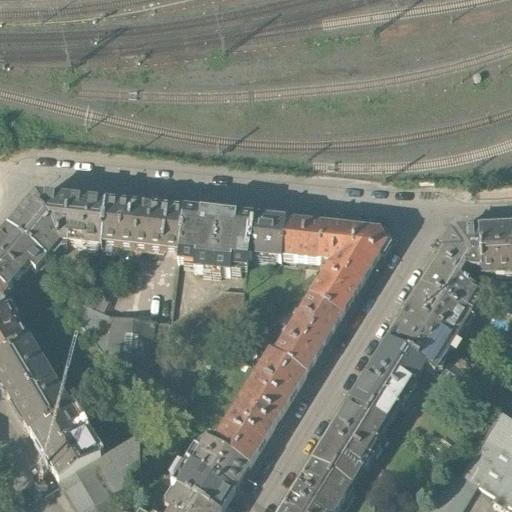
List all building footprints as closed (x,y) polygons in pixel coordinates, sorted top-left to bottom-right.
[(479,79),(477,77),(473,77),(471,79),(471,83),(474,85),(477,84),(479,82),(479,79)] [(58,204),(44,203),(18,238),(46,261),(52,266),(65,252),(111,256),(113,210),(58,204)] [(190,219),(113,210),(111,256),(186,260),(190,219)] [(255,264),(257,226),(197,219),(190,219),(186,260),(186,272),(200,272),(200,280),(237,284),(237,275),(255,277),(255,264)] [(289,265),(292,230),(286,229),(257,226),(255,264),(289,265)] [(326,270),(328,234),(297,230),(292,230),(289,265),(326,270)] [(511,230),(479,232),(480,273),(480,279),(511,277),(511,230)] [(466,274),(480,273),(479,232),(471,232),(457,233),(441,258),(466,274)] [(361,237),(328,234),(326,270),(339,271),(384,267),(393,249),(390,240),(361,237)] [(46,261),(18,238),(0,259),(0,287),(16,300),(46,261)] [(466,274),(441,258),(426,282),(422,289),(469,319),(481,296),(469,289),(474,279),(466,274)] [(339,271),(316,305),(348,325),(358,309),(384,267),(339,271)] [(16,300),(0,287),(0,372),(34,350),(9,310),(16,300)] [(469,319),(422,289),(411,307),(408,312),(456,341),(469,319)] [(77,307),(71,317),(110,369),(144,372),(242,311),(243,295),(222,294),(171,327),(104,321),(77,307)] [(313,303),(277,361),(312,385),(331,354),(348,325),(316,305),(313,303)] [(456,341),(408,312),(405,317),(387,346),(426,370),(434,375),(456,341)] [(426,370),(387,346),(367,378),(350,406),(389,430),(426,370)] [(78,420),(34,350),(0,372),(0,382),(17,410),(38,445),(78,420)] [(277,361),(219,455),(255,477),(285,428),(312,385),(277,361)] [(144,372),(110,369),(136,405),(176,426),(188,408),(151,387),(143,381),(144,372)] [(389,430),(350,406),(331,438),(313,466),(352,490),(389,430)] [(511,423),(501,417),(462,479),(477,489),(511,511),(511,423)] [(78,420),(38,445),(52,468),(66,493),(107,465),(78,420)] [(107,465),(66,493),(77,511),(121,511),(117,503),(135,494),(148,474),(146,442),(107,465)] [(206,447),(193,468),(241,501),(243,497),(255,477),(219,455),(206,447)] [(337,511),(352,490),(313,466),(295,495),(284,511),(337,511)] [(193,468),(178,492),(186,498),(208,511),(233,511),(239,504),(241,501),(193,468)] [(462,511),(477,489),(462,479),(455,474),(432,511),(462,511)] [(208,511),(186,498),(176,511),(208,511)]
